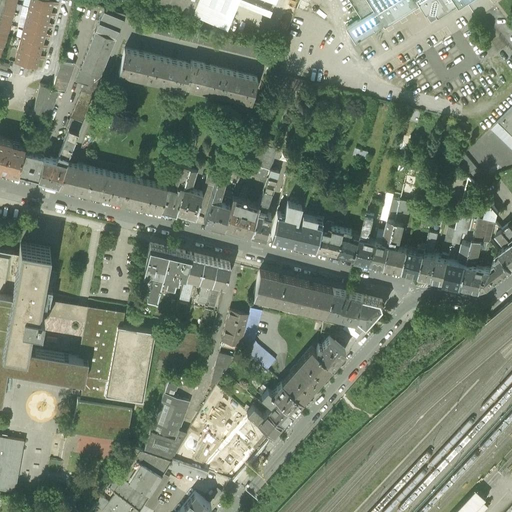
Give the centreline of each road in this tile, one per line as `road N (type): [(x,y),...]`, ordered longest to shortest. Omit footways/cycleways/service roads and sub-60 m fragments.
road 1 (residential): [(0,185),(395,282),(413,298)]
road 2 (residential): [(226,511),(413,298)]
